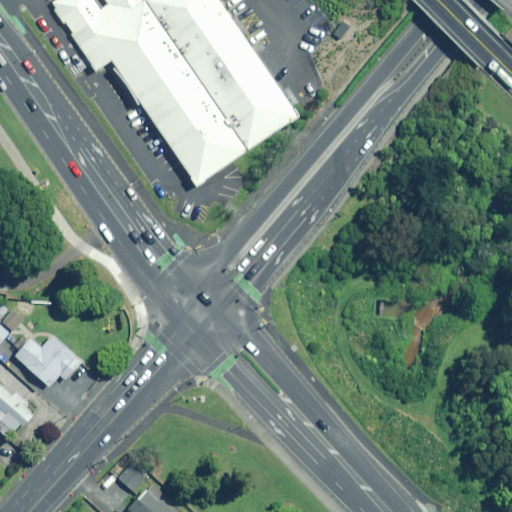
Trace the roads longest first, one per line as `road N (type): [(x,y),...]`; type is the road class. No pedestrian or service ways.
road 1 (secondary): [(197,312),(461,0)]
road 2 (secondary): [(197,312),(129,236),(0,50)]
road 3 (secondary): [(387,511),(197,312)]
road 4 (secondary): [(29,511),(197,312)]
